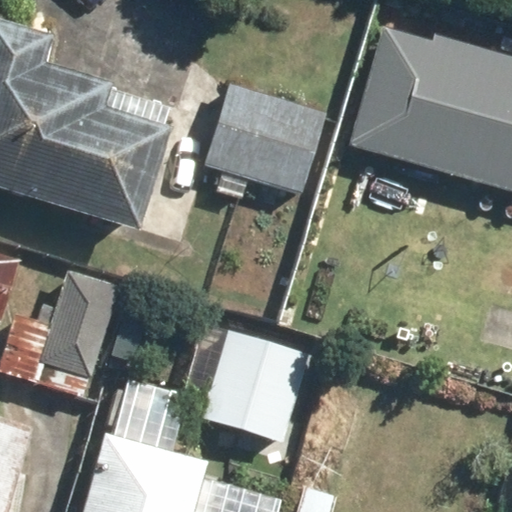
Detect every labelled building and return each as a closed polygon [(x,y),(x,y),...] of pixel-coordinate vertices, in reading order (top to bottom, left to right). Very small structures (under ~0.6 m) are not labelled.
[(511,54),(380,20),(346,145),(511,188),(511,54)] [(0,29),(0,202),(122,242),(157,133),(88,110),(95,88),(34,68),(42,43),(0,29)] [(215,87),(190,170),(289,200),(315,117),(215,87)] [(0,247),(0,287),(12,251),(0,247)] [(55,273),(25,371),(77,387),(106,289),(55,273)] [(211,334),(185,421),(266,445),(292,358),(211,334)] [(0,425),(0,497),(19,431),(0,425)]
